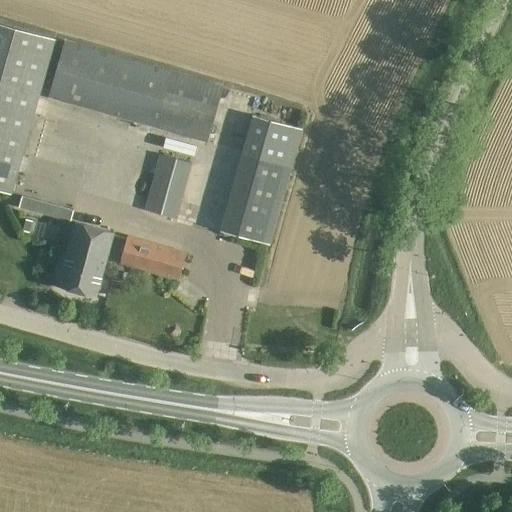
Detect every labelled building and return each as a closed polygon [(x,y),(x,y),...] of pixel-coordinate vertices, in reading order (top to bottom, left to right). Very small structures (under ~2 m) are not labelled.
[(0,19),(0,187),(21,192),(59,34),(0,19)] [(222,87),(65,41),(49,96),(206,142),(222,87)] [(225,230),(274,243),(305,125),(256,113),(225,230)] [(191,163),(160,155),(145,210),(176,219),(191,163)] [(19,207),(70,221),(73,209),(22,196),(19,207)] [(113,233),(75,223),(57,286),(96,297),(113,233)] [(186,253),(127,236),(120,262),(178,279),(186,253)]
